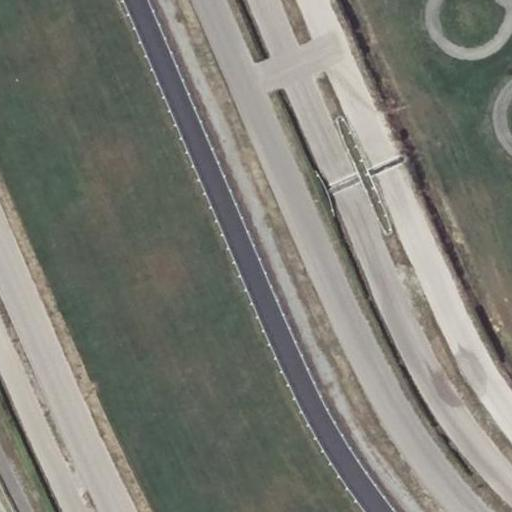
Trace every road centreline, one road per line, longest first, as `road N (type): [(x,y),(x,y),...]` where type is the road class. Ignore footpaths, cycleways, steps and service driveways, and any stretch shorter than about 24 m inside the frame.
road 1 (unknown): [(205,0),(351,334),(422,456),(467,511)]
road 2 (unknown): [(166,0),(326,371),(365,444),(417,511)]
road 3 (unknown): [(511,489),(435,394),(262,0)]
road 4 (unknown): [(311,0),(439,298),(484,384),(511,417)]
road 5 (unknown): [(301,388),(135,0)]
road 6 (unknown): [(0,250),(115,511)]
road 7 (unknown): [(75,511),(0,346)]
road 8 (unknown): [(435,0),(431,18),(440,43),(476,57),(508,34),(507,0)]
